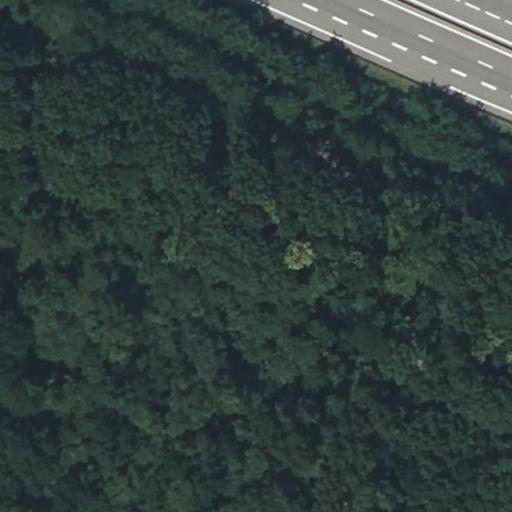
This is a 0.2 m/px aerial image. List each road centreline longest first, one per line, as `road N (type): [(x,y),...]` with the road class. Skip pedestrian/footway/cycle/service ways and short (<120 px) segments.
road 1 (track): [(0,140),(425,384)]
road 2 (track): [(511,191),(92,0)]
road 3 (trunk): [(332,0),(511,80)]
road 4 (track): [(425,384),(364,511)]
